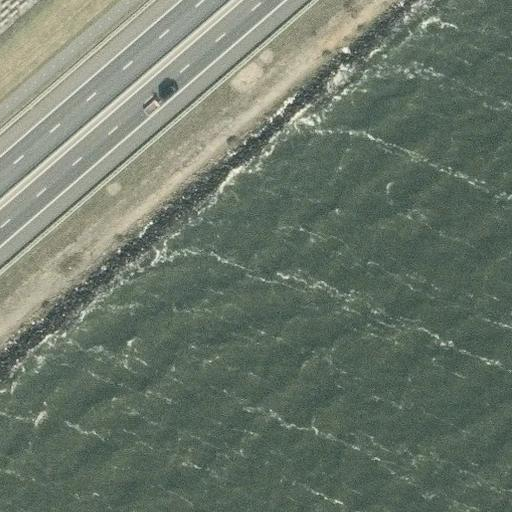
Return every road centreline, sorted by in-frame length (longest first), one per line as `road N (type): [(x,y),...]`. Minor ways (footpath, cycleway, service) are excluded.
road 1 (motorway): [(0,230),(267,0)]
road 2 (motorway): [(199,0),(0,172)]
